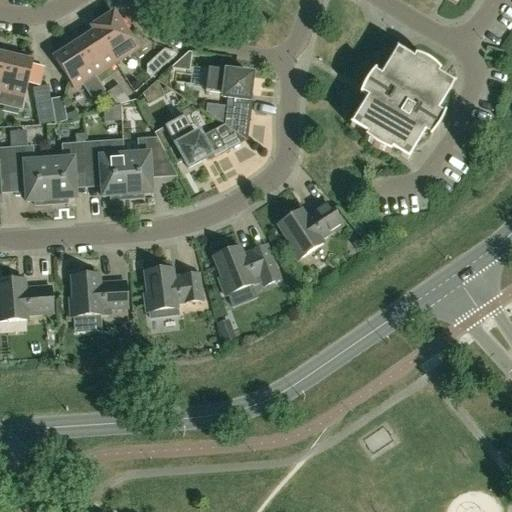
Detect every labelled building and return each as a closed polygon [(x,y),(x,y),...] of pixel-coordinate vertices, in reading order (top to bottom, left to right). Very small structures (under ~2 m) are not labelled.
[(92,28),(115,64),(136,50),(113,14),(92,28)] [(95,77),(115,64),(92,28),(94,32),(75,45),(95,77)] [(95,77),(75,45),(64,52),(62,49),(52,55),(74,90),(82,85),(91,100),(105,92),(95,77)] [(150,79),(178,54),(164,49),(146,66),(146,75),(150,79)] [(383,153),(388,155),(390,152),(406,162),(423,135),(430,139),(434,134),(438,129),(441,124),(443,118),(436,113),(452,86),(436,77),(438,73),(434,69),(430,66),(425,63),(420,60),(415,58),(412,62),(396,52),(380,79),(372,74),(368,79),(365,85),(362,90),(359,96),(367,100),(350,127),(366,137),(364,141),(368,145),(373,148),(378,151),(383,153)] [(0,90),(0,106),(20,111),(27,84),(39,87),(44,68),(31,65),(32,59),(20,56),(20,60),(7,57),(0,90)] [(250,121),(252,101),(248,101),(251,77),(227,74),(227,72),(208,70),(205,92),(224,95),(223,99),(227,99),(225,117),(250,121)] [(50,76),(55,97),(65,94),(60,74),(50,76)] [(106,93),(115,107),(127,99),(119,85),(106,93)] [(49,100),(50,100),(54,124),(55,124),(55,125),(66,121),(62,98),(49,100)] [(51,111),(36,114),(38,126),(53,124),(51,111)] [(216,130),(200,139),(198,135),(194,137),(184,118),(164,128),(174,147),(168,151),(176,165),(183,161),(188,169),(209,158),(211,161),(228,152),(216,130)] [(124,156),(127,201),(143,199),(143,195),(151,195),(149,165),(169,164),(169,163),(157,139),(137,140),(138,156),(124,156)] [(270,170),(264,157),(272,154),(266,140),(231,154),(243,182),(270,170)] [(127,201),(124,156),(123,157),(122,141),(85,144),(87,169),(100,169),(102,198),(110,198),(110,202),(127,201)] [(73,170),(87,169),(85,144),(61,145),(62,161),(48,162),(51,206),(67,205),(67,201),(75,200),(73,170)] [(51,206),(48,162),(34,163),(33,147),(9,149),(11,175),(24,174),(26,203),(35,203),(35,207),(51,206)] [(0,175),(11,175),(9,149),(0,149),(0,175)] [(342,226),(327,204),(312,214),(314,217),(308,221),(301,211),(292,217),(290,215),(279,222),(281,225),(277,227),(290,245),(287,247),(297,262),(323,244),(321,240),(342,226)] [(280,281),(267,247),(250,253),(251,256),(244,259),(240,248),(229,252),(228,249),(216,254),(217,257),(213,259),(221,279),(218,280),(225,297),(261,283),(263,287),(280,281)] [(161,272),(161,268),(148,270),(148,273),(144,274),(147,296),(144,296),(146,314),(177,310),(177,305),(202,302),(199,275),(181,278),(181,281),(174,282),(172,270),(161,272)] [(95,277),(95,274),(82,274),(82,278),(71,278),(72,300),(69,301),(70,318),(73,318),(74,333),(101,332),(100,316),(110,316),(110,311),(127,310),(125,283),(107,284),(107,288),(100,288),(99,276),(95,277)] [(13,282),(13,279),(0,280),(0,323),(27,321),(27,317),(53,315),(51,288),(33,289),(33,293),(25,293),(25,281),(13,282)] [(371,443),(377,454),(397,444),(391,433),(371,443)]
